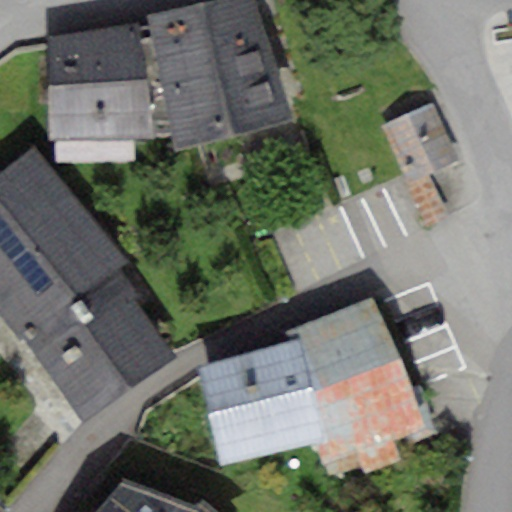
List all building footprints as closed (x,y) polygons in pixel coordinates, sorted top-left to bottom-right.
[(251,4),(151,23),(177,159),(290,128),(251,4)] [(139,39),(48,42),(53,148),(153,142),(139,39)] [(434,107),(383,131),(430,231),(450,222),(430,181),(461,166),(434,107)] [(0,306),(22,336),(116,267),(36,160),(0,186),(0,306)] [(116,267),(22,336),(85,431),(171,363),(116,267)] [(375,310),(292,339),(298,359),(321,451),(330,482),(427,444),(375,310)] [(298,359),(203,381),(224,471),(321,451),(298,359)] [(160,511),(120,495),(106,511),(160,511)]
